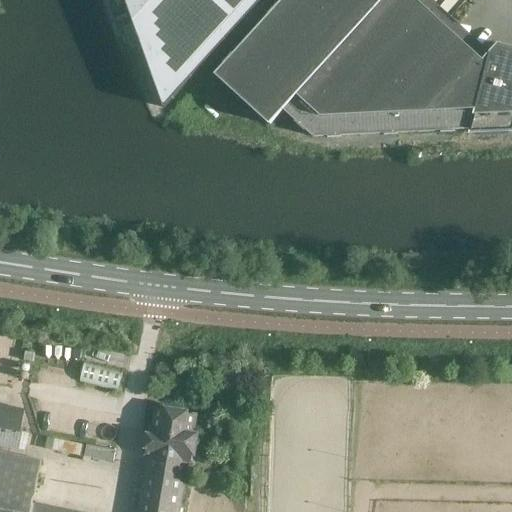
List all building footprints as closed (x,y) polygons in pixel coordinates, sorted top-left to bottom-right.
[(263,0),(126,0),(165,108),(263,0)] [(285,0),(215,77),(269,126),(283,112),(313,139),(511,128),(511,52),(494,48),(490,54),(484,52),(479,57),(443,25),(415,0),(285,0)] [(83,383),(121,388),(123,369),(85,364),(83,383)] [(169,382),(171,366),(158,364),(156,381),(169,382)] [(179,511),(184,480),(188,458),(193,459),(196,436),(191,435),(194,415),(158,409),(157,414),(155,416),(154,423),(155,426),(154,435),(149,434),(146,456),(149,456),(148,458),(139,511),(179,511)] [(0,441),(26,446),(29,435),(20,433),(23,417),(0,412),(0,441)] [(84,446),(47,439),(45,450),(82,457),(84,446)] [(114,452),(86,447),(84,458),(112,464),(114,452)] [(70,511),(33,504),(42,461),(0,452),(0,511),(70,511)]
